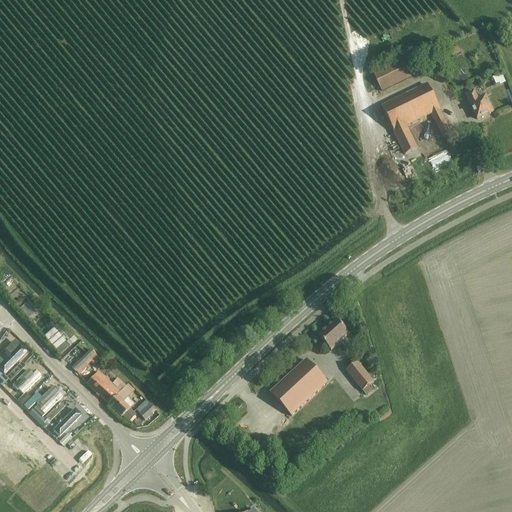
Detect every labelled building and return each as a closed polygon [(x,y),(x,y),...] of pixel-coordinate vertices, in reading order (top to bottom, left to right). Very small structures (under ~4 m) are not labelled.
[(383,93),(415,77),(405,57),(373,73),(383,93)] [(450,133),(446,125),(427,86),(381,108),(405,155),(417,149),(406,127),(432,115),(443,137),(450,133)] [(466,97),(473,111),(477,120),(493,113),(485,97),(478,101),(474,93),(466,97)] [(25,305),(20,310),(28,319),(33,314),(25,305)] [(318,337),(325,344),(331,351),(349,335),(336,321),(318,337)] [(6,344),(13,332),(7,329),(0,341),(0,349),(7,353),(11,346),(6,344)] [(54,329),(44,337),(60,355),(69,347),(54,329)] [(71,369),(75,373),(89,360),(91,363),(97,358),(90,351),(71,369)] [(23,360),(17,355),(11,361),(6,356),(0,360),(0,372),(4,377),(23,360)] [(270,394),(277,402),(291,417),(327,384),(306,361),(270,394)] [(13,371),(18,375),(25,367),(21,363),(13,371)] [(347,371),(363,392),(374,384),(357,363),(347,371)] [(18,375),(13,371),(6,379),(10,383),(18,375)] [(12,388),(21,397),(41,379),(36,373),(33,376),(28,372),(12,388)] [(87,386),(108,405),(125,388),(117,380),(112,386),(106,380),(106,381),(99,375),(96,379),(95,377),(87,386)] [(135,416),(128,409),(123,404),(134,392),(128,386),(126,388),(125,388),(108,405),(121,418),(123,417),(129,423),(135,416)] [(62,399),(52,389),(35,406),(37,408),(35,410),(44,418),(62,399)] [(53,411),(57,415),(65,407),(60,403),(53,411)] [(156,411),(150,405),(139,414),(145,421),(156,411)] [(49,423),(57,415),(53,411),(45,419),(49,423)] [(71,416),(67,412),(55,424),(60,429),(57,432),(63,438),(82,418),(76,411),(71,416)]
